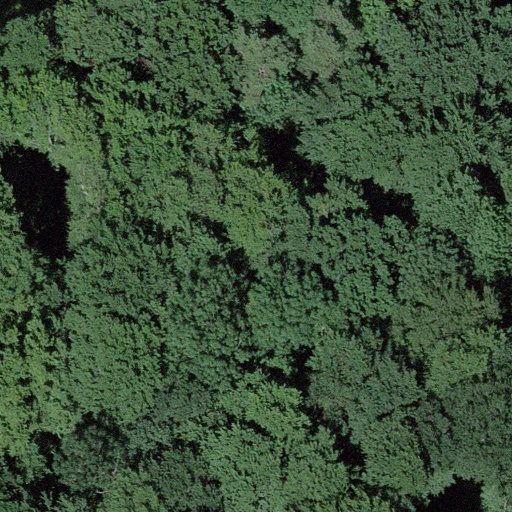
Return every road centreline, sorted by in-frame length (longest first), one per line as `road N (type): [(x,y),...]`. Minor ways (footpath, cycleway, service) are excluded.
road 1 (track): [(0,370),(360,119),(511,28)]
road 2 (track): [(511,348),(421,364),(182,445),(68,511)]
